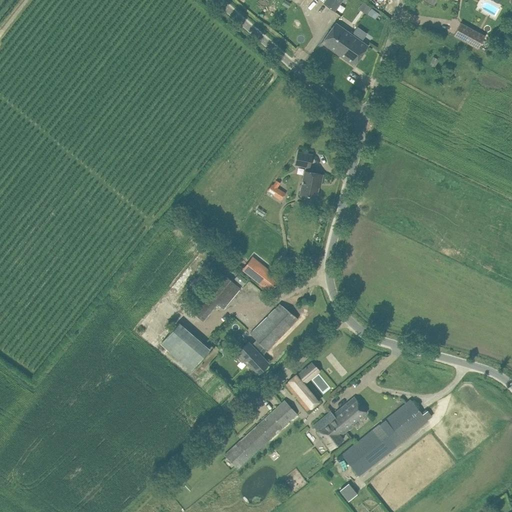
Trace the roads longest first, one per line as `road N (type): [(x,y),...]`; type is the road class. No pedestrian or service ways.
road 1 (unclassified): [(511,386),(381,342),(339,314),(327,266),(363,128)]
road 2 (unclassified): [(363,128),(219,0)]
road 3 (unclassified): [(363,128),(401,0)]
